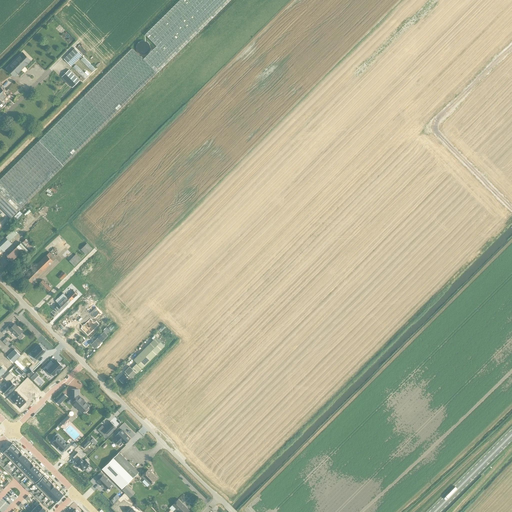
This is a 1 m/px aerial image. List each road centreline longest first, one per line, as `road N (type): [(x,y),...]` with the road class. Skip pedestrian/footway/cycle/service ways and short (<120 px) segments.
road 1 (unclassified): [(233,511),(0,279)]
road 2 (unclassified): [(429,131),(299,1)]
